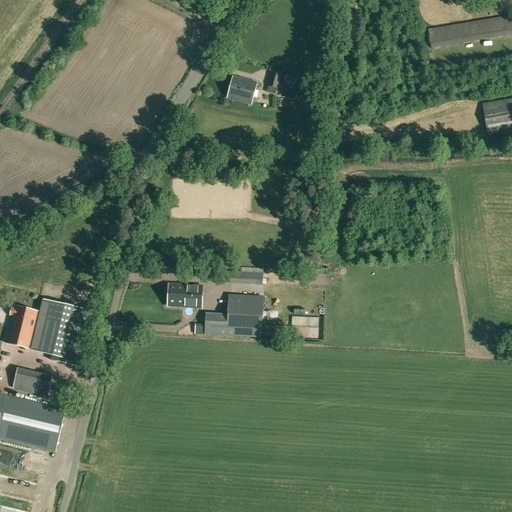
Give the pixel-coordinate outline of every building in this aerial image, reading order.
[(456,24),(434,26),(435,41),(479,36),(477,19),(456,21),(456,24)] [(271,72),(268,86),(278,88),(282,75),(271,72)] [(297,76),(287,73),(284,84),(293,87),(297,76)] [(227,98),(240,101),(252,104),(257,83),(233,76),(227,98)] [(325,106),(322,105),(322,96),(315,95),(315,102),(315,104),(314,104),(312,118),(318,119),(317,123),(323,124),(325,106)] [(511,98),(483,104),(488,136),(511,131),(511,98)] [(223,271),(222,282),(263,284),(263,273),(223,271)] [(201,308),(202,286),(169,284),(168,306),(201,308)] [(264,298),(240,296),(229,295),(228,316),(206,315),(205,334),(261,338),(264,298)] [(50,302),(38,351),(52,355),(51,360),(75,366),(88,311),(50,302)] [(5,342),(30,349),(39,312),(14,306),(14,308),(12,308),(10,315),(12,316),(5,342)] [(323,329),(323,314),(295,314),(294,329),(323,329)] [(18,372),(17,379),(24,380),(23,386),(34,387),(36,374),(18,372)] [(0,394),(0,437),(55,450),(64,410),(0,394)]
